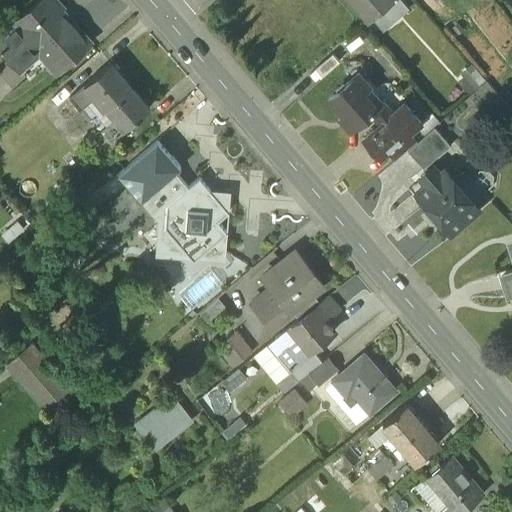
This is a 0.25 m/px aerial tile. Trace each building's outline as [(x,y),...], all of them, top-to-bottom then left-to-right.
[(89,42),(62,10),(65,8),(57,0),(39,0),(0,34),(0,45),(10,58),(32,39),(51,61),(58,68),(89,42)] [(392,0),(354,0),(357,3),(355,4),(369,20),(392,0)] [(32,39),(10,58),(29,79),(51,61),(32,39)] [(132,85),(111,61),(69,97),(79,110),(94,96),(105,108),(106,107),(132,85)] [(458,76),(470,91),(487,78),(475,62),(458,76)] [(359,74),(330,99),(355,128),(371,114),(381,125),(394,114),(359,74)] [(132,85),(106,107),(115,117),(101,130),(111,141),(150,107),(132,85)] [(105,108),(94,96),(79,110),(90,121),(92,119),(105,108)] [(381,125),(364,140),(380,158),(387,152),(408,134),(421,123),(405,105),(394,114),(381,125)] [(105,108),(92,119),(101,130),(115,117),(106,107),(105,108)] [(434,126),(407,149),(423,168),(451,145),(434,126)] [(408,134),(387,152),(394,160),(415,142),(408,134)] [(199,178),(188,187),(175,172),(180,168),(157,141),(118,174),(142,201),(154,191),(158,196),(156,198),(159,202),(162,200),(167,206),(164,248),(185,250),(194,261),(205,251),(225,252),(227,232),(218,222),(229,213),(220,203),(216,203),(208,193),(211,191),(199,178)] [(433,164),(420,175),(427,184),(441,172),(433,164)] [(478,208),(445,169),(441,172),(427,184),(420,189),(432,203),(429,206),(451,231),(478,208)] [(511,247),(510,248),(511,253),(511,273),(502,277),(509,296),(511,295),(511,247)] [(296,250),(291,254),(261,278),(269,288),(270,287),(280,300),(290,312),(291,310),(313,294),(323,285),(296,250)] [(269,288),(252,302),(259,311),(274,299),(277,302),(280,300),(270,287),(269,288)] [(313,294),(291,310),(299,320),(320,303),(313,294)] [(274,299),(259,311),(271,327),(290,312),(280,300),(277,302),(274,299)] [(329,313),(320,303),(299,320),(291,326),(311,349),(335,330),(324,317),(329,313)] [(311,349),(291,326),(269,343),(289,368),(311,350),(311,349)] [(236,345),(225,354),(235,365),(255,348),(238,328),(229,337),(236,345)] [(70,389),(32,343),(7,364),(45,410),(70,389)] [(289,368),(269,343),(262,349),(270,359),(273,357),(288,377),(293,373),(289,368)] [(311,350),(289,368),(293,373),(293,372),(300,380),(309,372),(322,362),(311,349),(311,350)] [(396,390),(364,354),(334,380),(339,386),(336,388),(351,406),(359,399),(371,412),(396,390)] [(322,362),(309,372),(320,385),(339,370),(328,357),(322,362)] [(282,399),(295,413),(309,400),(296,386),(282,399)] [(136,423),(146,435),(181,408),(171,395),(136,423)] [(406,403),(383,423),(392,433),(385,440),(392,448),(422,423),(406,403)] [(191,420),(181,408),(146,435),(156,447),(191,420)] [(422,423),(392,448),(401,458),(408,452),(417,463),(440,443),(422,423)] [(384,455),(378,447),(370,454),(376,462),(384,455)] [(355,467),(341,450),(331,458),(345,475),(355,467)] [(462,511),(484,494),(451,454),(426,475),(457,511),(462,511)] [(376,462),(368,469),(376,479),(393,465),(384,455),(376,462)] [(457,511),(426,475),(409,489),(421,503),(434,492),(443,502),(436,508),(439,511),(438,511),(457,511)] [(301,485),(277,505),(282,511),(293,511),(311,498),(301,485)]
